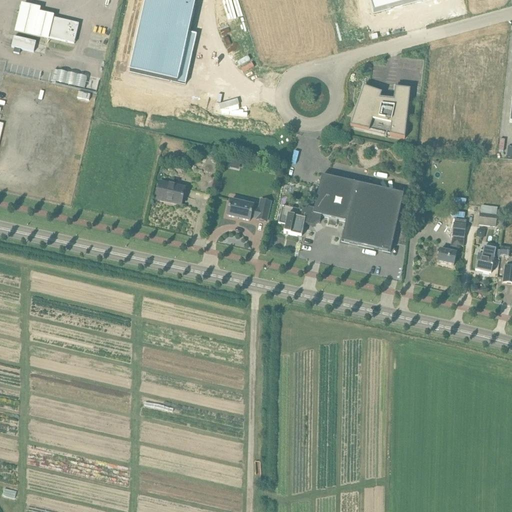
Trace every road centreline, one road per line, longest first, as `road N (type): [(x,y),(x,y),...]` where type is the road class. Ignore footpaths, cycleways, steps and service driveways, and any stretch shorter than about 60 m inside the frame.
road 1 (secondary): [(0,228),(511,344)]
road 2 (track): [(256,285),(250,511)]
road 3 (residential): [(331,63),(511,13)]
road 4 (residential): [(331,63),(339,99),(324,123),(309,125),(285,106),(283,85),(310,69)]
